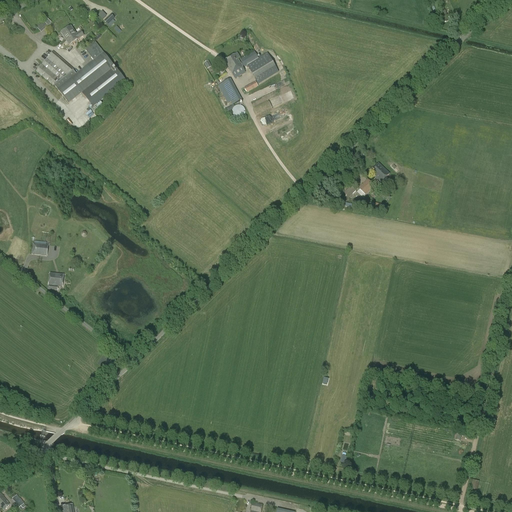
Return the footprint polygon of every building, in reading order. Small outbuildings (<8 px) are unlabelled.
[(108,25),(115,19),(111,15),(104,21),(108,25)] [(40,32),(47,26),(44,22),(37,28),(40,32)] [(65,41),(76,34),(71,26),(61,33),(65,41)] [(76,34),(65,41),(69,46),(79,39),(84,36),(81,31),(76,34)] [(85,49),(94,61),(78,73),(53,52),(36,72),(53,87),(54,85),(68,104),(82,94),(93,108),(126,82),(103,53),(94,41),(88,47),(85,49)] [(242,62),(240,63),(237,59),(240,58),(237,54),(224,61),(235,79),(245,73),(243,68),(242,67),(244,66),(245,67),(247,66),(255,79),(275,67),(267,54),(259,59),(254,52),(240,60),(242,62)] [(230,79),(220,85),(218,86),(220,91),(227,104),(240,97),(230,79)] [(247,93),(258,87),(258,86),(260,85),(258,82),(255,83),(255,82),(244,88),(247,93)] [(240,106),(238,106),(238,105),(241,104),(240,102),(226,109),(228,113),(232,111),(232,113),(233,115),(234,117),(236,118),(238,119),(240,119),(242,118),(244,116),(245,114),(245,112),(245,110),(244,108),(242,107),(240,106)] [(389,175),(378,164),(370,172),(378,179),(377,180),(380,184),(389,175)] [(366,196),(375,186),(367,180),(362,185),(362,184),(358,188),(366,196)] [(348,183),(351,186),(343,193),(348,198),(356,191),(353,188),(355,186),(350,181),(348,183)] [(32,254),(47,256),(48,245),(46,245),(46,243),(34,242),(34,244),(33,244),(32,254)] [(50,273),(48,286),(48,285),(48,290),(57,291),(58,287),(62,287),(64,275),(50,273)] [(460,441),(462,433),(456,432),(454,440),(460,441)] [(473,480),(470,493),(476,495),(479,482),(473,480)] [(0,494),(0,507),(3,510),(10,505),(1,494),(0,494)] [(26,507),(24,504),(17,495),(12,499),(19,508),(21,507),(23,509),(26,507)] [(251,511),(250,511),(261,511),(263,505),(253,503),(250,511),(251,511)]
